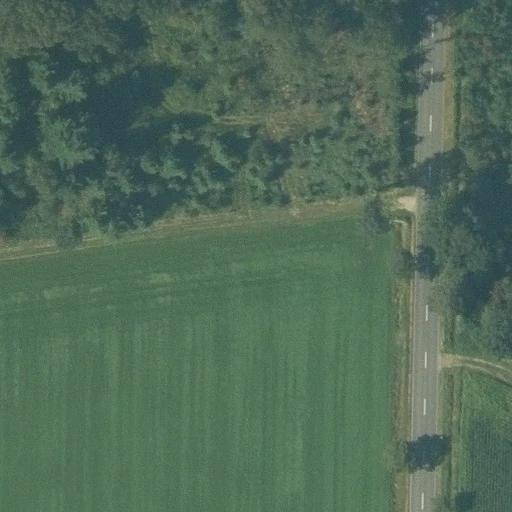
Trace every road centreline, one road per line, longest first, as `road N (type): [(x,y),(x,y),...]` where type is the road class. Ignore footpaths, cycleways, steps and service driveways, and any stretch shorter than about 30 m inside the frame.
road 1 (tertiary): [(432,0),(421,511)]
road 2 (track): [(0,263),(428,207)]
